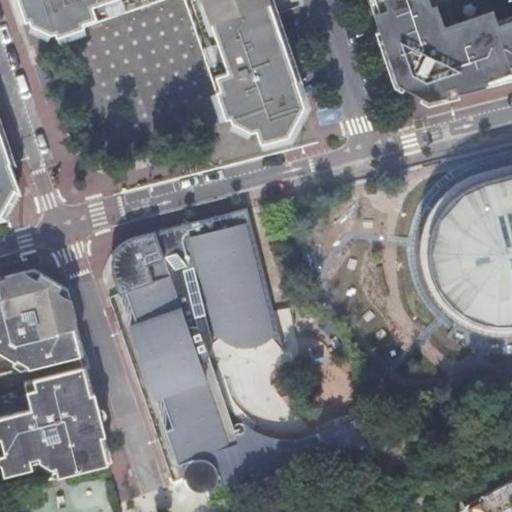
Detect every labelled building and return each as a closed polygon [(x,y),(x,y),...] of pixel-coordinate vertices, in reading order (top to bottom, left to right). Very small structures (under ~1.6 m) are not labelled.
[(16,0),(23,21),(54,36),(83,26),(81,22),(95,18),(94,14),(104,10),(101,2),(106,0),(201,0),(202,2),(207,18),(212,33),(226,71),(213,75),(218,89),(215,90),(225,119),(255,134),(258,142),(286,135),(303,104),(270,10),(266,0),(16,0)] [(366,0),(377,31),(395,84),(396,84),(426,100),(476,87),(511,78),(511,19),(494,26),(492,20),(489,12),(460,21),(447,26),(440,29),(433,7),(427,9),(424,0),(366,0)] [(511,13),(492,20),(494,26),(511,19),(511,13)] [(210,34),(212,33),(207,18),(201,20),(210,34)] [(0,219),(1,218),(16,190),(17,189),(17,188),(17,187),(0,138),(0,219)] [(511,161),(481,169),(472,172),(475,181),(483,178),(496,175),(498,183),(505,181),(503,173),(511,170),(511,161)] [(511,170),(503,173),(505,181),(498,183),(496,175),(483,178),(475,181),(464,186),(453,193),(445,201),(438,211),(432,223),(428,235),(427,249),(427,260),(430,271),(434,284),(441,295),(449,304),(459,312),(472,320),(485,324),(497,325),(511,325),(511,324),(511,170)] [(509,335),(511,334),(511,327),(511,325),(497,325),(485,324),(472,320),(459,312),(449,304),(441,295),(434,284),(430,271),(427,260),(427,249),(428,235),(432,223),(438,211),(445,201),(453,193),(464,186),(475,181),(472,172),(471,172),(460,178),(446,187),(433,201),(426,214),(420,229),(419,236),(417,248),(418,261),(421,276),(427,291),(436,304),(445,314),(458,323),(466,327),(480,332),(493,335),(509,335)] [(129,327),(153,397),(160,394),(171,427),(164,430),(176,465),(188,461),(188,462),(184,466),(182,471),(181,478),(184,484),(188,488),(190,490),(196,492),(201,494),(206,492),(210,490),(214,487),(217,481),(217,477),(218,477),(222,487),(240,481),(236,471),(219,477),(214,462),(231,456),(228,447),(238,444),(232,428),(205,349),(218,337),(220,339),(228,345),(236,348),(241,349),(252,349),(261,347),(270,342),(272,340),(281,351),(282,350),(272,310),(246,208),(246,209),(171,228),(175,244),(160,250),(157,240),(154,232),(127,238),(124,240),(120,242),(113,251),(110,259),(109,270),(117,294),(124,291),(136,325),(129,327)] [(127,238),(154,232),(157,240),(160,250),(175,244),(171,228),(246,209),(246,208),(170,227),(154,231),(133,236),(132,236),(131,237),(130,237),(129,237),(127,238)] [(35,278),(37,275),(39,272),(33,268),(24,270),(24,271),(28,274),(35,278)] [(1,279),(1,281),(28,274),(24,271),(24,270),(4,275),(4,278),(1,279)] [(39,272),(37,275),(59,287),(60,284),(39,272)] [(71,318),(74,317),(67,297),(56,291),(59,287),(37,275),(35,278),(28,274),(1,281),(21,362),(26,365),(27,368),(79,354),(72,327),(73,326),(71,318)] [(16,359),(21,362),(1,281),(0,280),(0,352),(14,361),(16,359)] [(67,288),(63,286),(60,284),(59,287),(56,291),(67,297),(68,297),(69,297),(67,288)] [(23,369),(21,362),(16,359),(14,361),(11,365),(18,369),(19,370),(23,369)] [(34,388),(25,390),(30,409),(0,416),(0,465),(3,475),(13,473),(31,468),(30,464),(29,459),(37,457),(38,462),(49,468),(54,467),(56,476),(106,463),(99,436),(104,435),(100,422),(96,406),(93,393),(89,394),(82,366),(31,379),(34,388)] [(31,379),(23,381),(25,390),(34,388),(31,379)] [(236,471),(240,481),(317,454),(310,435),(298,439),(281,439),(271,437),(260,434),(250,429),(244,424),(232,428),(238,444),(228,447),(231,456),(214,462),(219,477),(236,471)]
